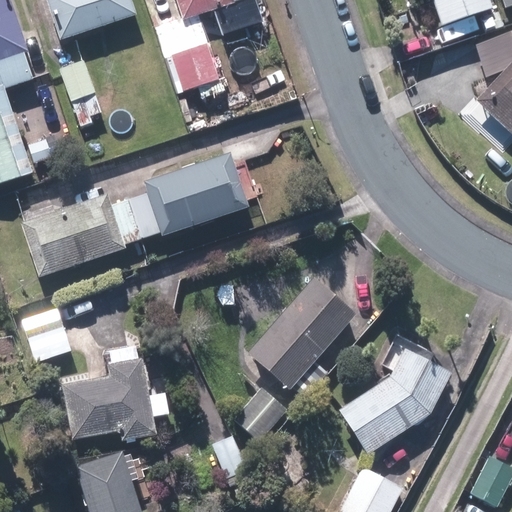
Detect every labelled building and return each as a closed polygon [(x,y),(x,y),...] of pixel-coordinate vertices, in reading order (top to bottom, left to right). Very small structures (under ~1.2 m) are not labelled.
[(0,0),(0,184),(35,173),(8,85),(37,75),(10,0),(0,0)] [(45,0),(59,42),(138,16),(132,0),(45,0)] [(216,40),(206,11),(237,0),(176,0),(183,18),(156,27),(166,59),(172,57),(184,93),(218,81),(205,44),(216,40)] [(461,38),(455,21),(479,13),(486,33),(500,28),(489,0),(433,0),(442,26),(417,35),(423,52),(461,38)] [(511,0),(503,0),(507,9),(511,7),(511,0)] [(485,78),(501,73),(462,116),(502,154),(511,143),(511,31),(475,43),(485,78)] [(82,59),(61,67),(82,128),(104,120),(82,59)] [(228,151),(143,180),(162,235),(247,206),(228,151)] [(127,248),(109,191),(21,219),(38,275),(127,248)] [(368,320),(315,276),(251,355),(305,398),(368,320)] [(422,418),(447,373),(392,342),(381,362),(393,370),(387,381),(342,412),(370,454),(420,420),(421,421),(422,419),(422,418)] [(113,379),(62,387),(70,438),(121,429),(123,443),(153,438),(138,346),(108,351),(113,379)] [(287,412),(262,388),(236,416),(261,439),(287,412)] [(140,511),(121,450),(71,466),(85,511),(140,511)] [(511,482),(511,468),(489,456),(469,492),(498,508),(511,482)] [(39,459),(16,465),(22,486),(44,480),(39,459)] [(391,511),(402,489),(359,469),(338,511),(391,511)]
